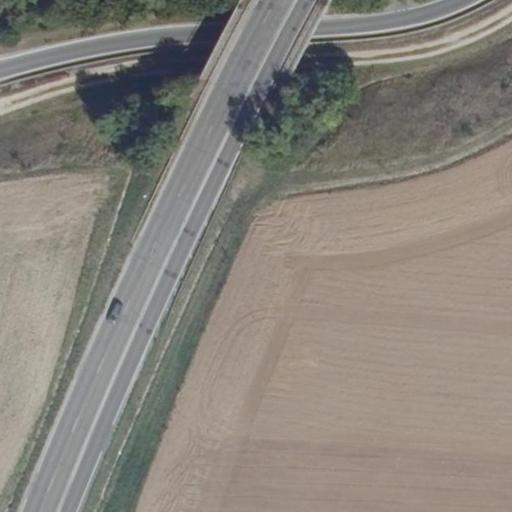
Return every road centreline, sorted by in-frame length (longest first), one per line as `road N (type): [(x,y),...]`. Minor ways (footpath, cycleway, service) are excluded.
road 1 (primary): [(288,0),(132,313),(46,511)]
road 2 (track): [(511,9),(434,45),(159,67),(0,106)]
road 3 (primary): [(0,71),(143,38),(381,23),(466,0)]
